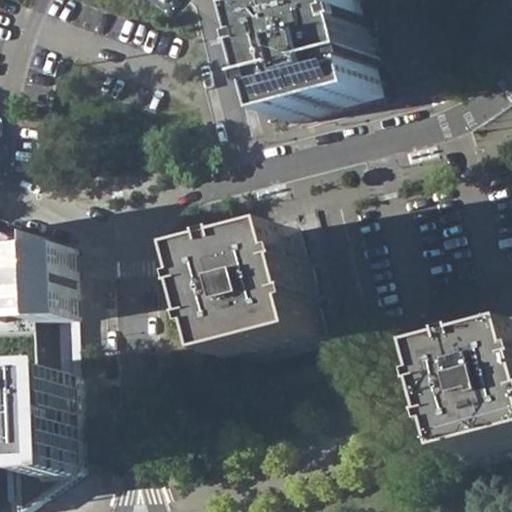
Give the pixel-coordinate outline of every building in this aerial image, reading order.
[(290,98),(298,125),(390,99),(383,74),(391,72),(388,61),(384,62),(375,30),(380,29),(377,19),(370,21),(364,0),(345,0),(271,21),(278,46),(271,48),(274,59),(279,58),(287,88),(282,90),(285,100),(290,98)] [(28,229),(0,222),(0,325),(0,326),(73,322),(73,230),(28,229)] [(297,230),(205,254),(212,280),(205,282),(207,291),(211,290),(219,319),(214,320),(217,331),(223,329),(230,356),(323,331),(316,306),(323,304),(320,293),(315,294),(308,266),(313,265),(311,256),(304,257),(297,230)] [(511,335),(446,353),(453,381),(447,382),(450,393),(454,392),(459,409),(462,423),(457,424),(460,433),(465,431),(473,459),(511,448),(511,335)] [(77,361),(0,363),(0,432),(11,431),(13,465),(83,465),(77,361)] [(36,511),(84,479),(83,465),(13,465),(16,511),(36,511)]
